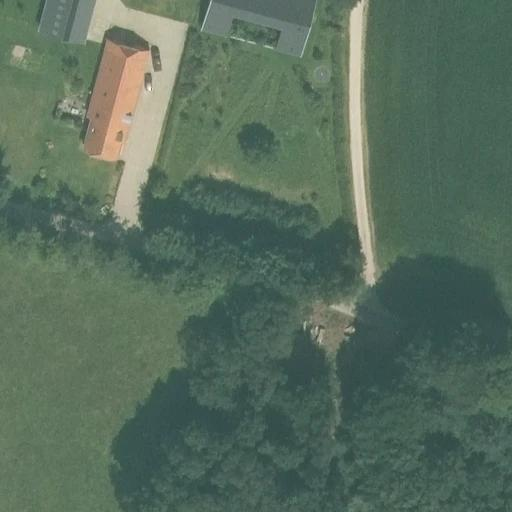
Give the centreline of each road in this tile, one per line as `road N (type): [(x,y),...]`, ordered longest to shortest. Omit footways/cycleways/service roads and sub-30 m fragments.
road 1 (unclassified): [(511,381),(338,303),(0,207)]
road 2 (track): [(372,316),(342,112)]
road 3 (track): [(406,511),(372,316)]
